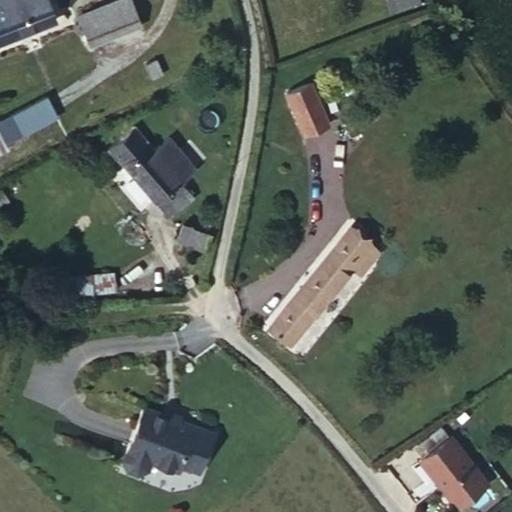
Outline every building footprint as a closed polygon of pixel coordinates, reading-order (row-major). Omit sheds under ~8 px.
[(52,0),(0,0),(0,34),(56,14),(52,0)] [(112,0),(83,11),(93,38),(142,19),(135,0),(112,0)] [(419,0),(387,0),(391,12),(421,4),(419,0)] [(303,120),(320,107),(300,80),(283,91),(303,120)] [(0,148),(59,120),(47,95),(0,117),(0,148)] [(109,144),(156,200),(181,177),(163,156),(170,149),(159,135),(151,142),(136,122),(109,144)] [(181,177),(156,200),(168,209),(191,190),(181,177)] [(266,328),(287,344),(363,246),(345,231),(266,328)] [(115,295),(115,274),(61,273),(61,294),(115,295)] [(189,471),(203,434),(134,407),(111,467),(134,476),(141,460),(168,470),(171,464),(189,471)] [(457,505),(487,483),(453,436),(422,457),(457,505)]
